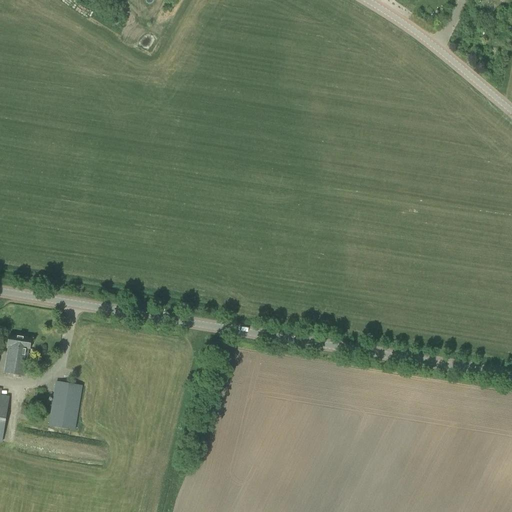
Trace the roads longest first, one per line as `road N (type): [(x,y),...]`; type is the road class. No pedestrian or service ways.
road 1 (secondary): [(0,292),(511,376)]
road 2 (tertiary): [(511,112),(366,0)]
